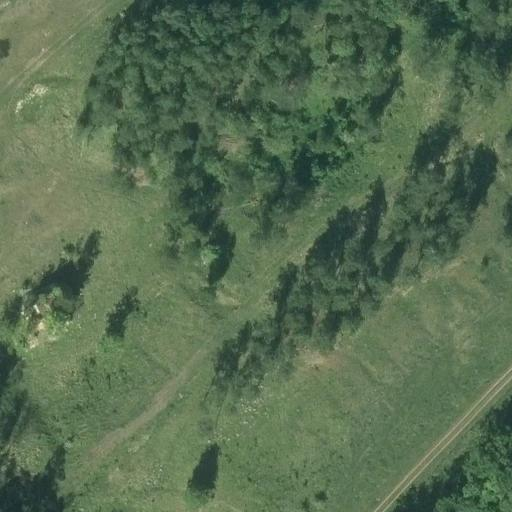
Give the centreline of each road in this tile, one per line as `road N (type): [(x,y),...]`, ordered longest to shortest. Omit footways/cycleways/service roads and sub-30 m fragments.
road 1 (track): [(511,376),(376,511)]
road 2 (track): [(110,0),(0,92)]
